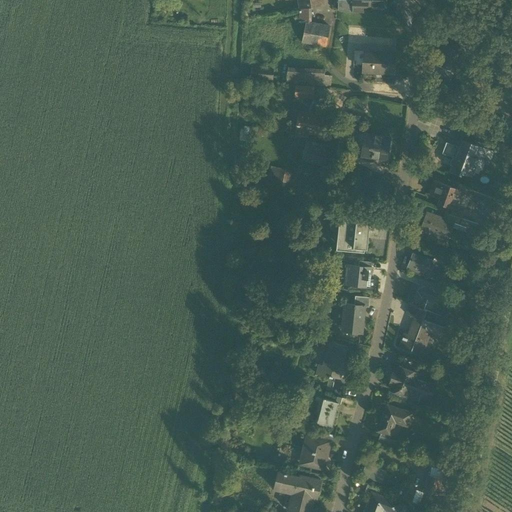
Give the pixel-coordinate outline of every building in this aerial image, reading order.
[(323,6),(322,0),(297,0),(299,10),(311,8),(323,6)] [(342,12),(353,13),(353,7),(352,7),(352,1),(343,0),(342,12)] [(372,0),(372,8),(371,8),(382,9),(382,6),(382,0),(372,0)] [(299,23),(304,23),(311,23),(311,8),(299,10),(299,23)] [(313,24),(311,23),(304,23),(301,42),(326,47),(329,28),(313,24)] [(461,53),(465,55),(470,43),(457,38),(452,49),(456,50),(457,48),(463,50),(462,53),(461,53)] [(452,70),(453,71),(457,62),(461,53),(462,53),(463,50),(457,48),(456,50),(452,49),(445,45),(437,64),(452,70)] [(354,65),(364,65),(365,52),(355,51),(354,65)] [(363,72),(393,74),(395,53),(365,51),(365,52),(364,65),(363,72)] [(475,70),(457,62),(453,71),(480,83),(486,71),(477,67),(475,70)] [(452,70),(437,64),(433,73),(446,79),(448,78),(452,70)] [(251,79),(272,81),(273,77),(273,71),(252,69),(251,79)] [(286,84),(323,87),(324,75),(325,74),(288,71),(286,84)] [(323,87),(330,87),(332,76),(324,75),(323,87)] [(295,97),(313,98),(314,88),(296,87),(295,97)] [(433,116),(454,124),(458,112),(437,104),(433,116)] [(295,136),(306,138),(307,134),(315,135),(316,129),(317,126),(322,128),(324,118),(299,112),(295,136)] [(362,156),(386,160),(389,137),(360,132),(357,146),(363,147),(362,156)] [(464,141),(461,149),(472,153),(475,145),(464,141)] [(329,147),(305,142),(302,162),(325,167),(329,147)] [(461,173),(468,176),(472,167),(473,168),(476,159),(478,159),(483,160),(487,149),(475,145),(472,153),(461,149),(446,143),(442,154),(454,158),(449,171),(460,175),(461,173)] [(288,183),(288,179),(279,177),(280,170),(269,168),(267,179),(288,183)] [(279,177),(288,179),(290,172),(280,170),(279,177)] [(439,204),(447,207),(449,202),(459,206),(464,191),(434,181),(429,195),(441,199),(439,204)] [(429,234),(448,241),(454,223),(454,222),(447,219),(443,218),(443,219),(426,213),(424,220),(420,229),(429,232),(429,234)] [(465,230),(478,234),(479,232),(481,226),(482,226),(449,214),(447,219),(454,222),(454,223),(466,227),(465,230)] [(370,220),(369,233),(377,234),(379,217),(361,215),(361,219),(370,220)] [(364,252),(364,249),(367,249),(369,233),(370,220),(361,219),(356,218),(356,222),(346,221),(346,217),(340,216),(336,250),(364,252)] [(420,229),(424,220),(417,217),(413,226),(420,229)] [(481,226),(479,232),(489,236),(491,230),(481,226)] [(446,247),(448,241),(429,234),(426,240),(446,247)] [(422,271),(429,273),(433,263),(433,262),(433,261),(412,254),(408,266),(415,268),(416,266),(423,269),(422,271)] [(433,263),(441,266),(444,258),(435,255),(433,261),(433,262),(433,263)] [(366,285),(370,286),(370,279),(366,278),(367,274),(371,274),(372,268),(371,268),(359,266),(353,266),(346,265),(345,276),(347,276),(347,284),(365,286),(366,285)] [(408,297),(424,303),(426,297),(435,300),(438,292),(430,289),(413,283),(408,297)] [(438,292),(449,296),(452,290),(432,283),(430,289),(438,292)] [(365,306),(369,307),(370,297),(355,296),(354,305),(365,306)] [(342,331),(362,333),(365,306),(354,305),(345,304),(342,331)] [(415,317),(416,318),(420,308),(410,304),(406,314),(415,317)] [(420,308),(416,318),(415,317),(407,338),(403,337),(402,339),(403,339),(399,348),(416,354),(417,352),(423,354),(429,336),(425,335),(427,330),(431,331),(444,336),(447,329),(439,326),(423,320),(427,310),(420,308)] [(335,378),(340,379),(343,367),(342,367),(348,347),(329,342),(323,365),(319,364),(316,374),(329,377),(332,378),(332,377),(335,378)] [(448,366),(464,368),(467,351),(462,351),(463,343),(457,342),(457,343),(453,342),(452,349),(452,348),(448,366)] [(401,368),(413,372),(417,361),(405,356),(401,368)] [(410,391),(412,392),(417,379),(415,378),(417,373),(413,372),(401,368),(399,367),(397,372),(394,371),(390,383),(393,383),(390,389),(408,396),(410,391)] [(326,390),(331,392),(335,378),(332,377),(332,378),(329,377),(326,390)] [(434,385),(417,379),(412,392),(421,395),(429,398),(434,385)] [(417,407),(421,395),(412,392),(410,391),(408,396),(390,389),(388,396),(417,407)] [(342,402),(343,397),(327,393),(325,398),(342,402)] [(318,422),(332,426),(338,403),(326,400),(322,414),(320,414),(318,422)] [(377,431),(389,435),(394,421),(407,426),(412,413),(387,404),(377,431)] [(330,443),(338,445),(340,438),(321,434),(320,439),(330,442),(330,443)] [(378,441),(397,448),(399,442),(380,435),(378,441)] [(304,464),(323,469),(330,443),(330,442),(320,439),(307,436),(303,450),(307,451),(304,464)] [(363,474),(386,483),(392,469),(368,460),(363,474)] [(440,475),(441,468),(433,466),(432,473),(440,475)] [(274,489),(293,493),(294,489),(282,486),(285,474),(284,473),(278,472),(274,489)] [(293,504),(311,508),(313,498),(317,499),(322,481),(300,476),(299,477),(287,474),(287,473),(285,473),(284,473),(285,474),(282,486),(294,489),(296,490),(293,502),(293,504)] [(424,490),(440,494),(444,478),(428,474),(424,490)] [(440,494),(446,495),(450,479),(444,478),(440,494)] [(373,493),(380,496),(382,490),(367,484),(365,490),(373,493)] [(402,498),(412,501),(416,490),(407,486),(402,498)] [(364,511),(384,511),(385,510),(389,511),(398,511),(401,504),(380,496),(373,493),(368,506),(367,506),(364,511)] [(288,511),(293,511),(309,511),(311,508),(293,504),(293,502),(291,502),(288,511)]
